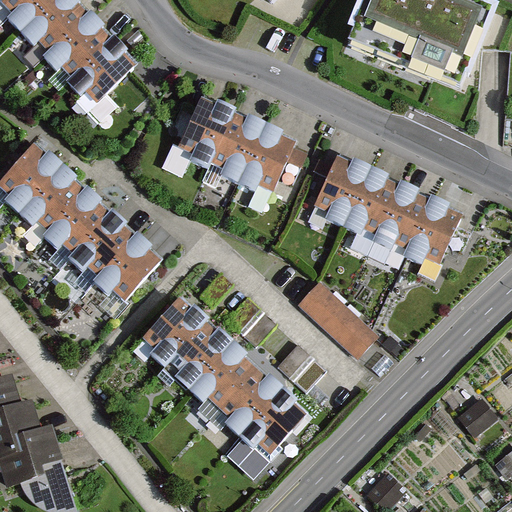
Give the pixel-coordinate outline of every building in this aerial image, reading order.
[(54,0),(4,0),(0,4),(0,10),(20,32),(54,0)] [(86,18),(69,0),(54,0),(20,32),(44,57),(86,18)] [(475,0),(366,0),(349,47),(460,88),(491,6),(475,0)] [(109,43),(86,18),(44,57),(67,82),(109,43)] [(133,67),(109,43),(67,82),(91,107),(133,67)] [(230,115),(200,102),(175,161),(205,174),(230,115)] [(260,128),(230,115),(205,174),(235,187),(260,128)] [(290,141),(260,128),(235,187),(264,200),(290,141)] [(57,171),(32,148),(0,183),(0,203),(16,217),(57,171)] [(364,176),(333,162),(309,216),(341,230),(364,176)] [(82,193),(57,171),(16,217),(41,240),(82,193)] [(396,189),(364,176),(341,230),(373,243),(396,189)] [(427,203),(396,189),(373,243),(404,257),(427,203)] [(108,216),(82,193),(41,240),(66,262),(108,216)] [(459,216),(427,203),(404,257),(436,270),(459,216)] [(133,239),(108,216),(66,262),(92,285),(133,239)] [(159,261),(133,239),(92,285),(117,308),(159,261)] [(373,339),(316,288),(299,307),(356,358),(373,339)] [(205,325),(179,303),(138,349),(163,372),(205,325)] [(230,348),(205,325),(163,372),(189,394),(230,348)] [(281,367),(307,393),(327,372),(301,346),(281,367)] [(256,371),(230,348),(189,394),(214,417),(256,371)] [(281,393),(256,371),(214,417),(240,440),(281,393)] [(0,432),(5,431),(0,414),(0,410),(21,405),(15,382),(0,385),(0,432)] [(307,416),(281,393),(240,440),(265,462),(307,416)] [(498,420),(482,399),(459,418),(475,438),(498,420)] [(0,463),(1,463),(24,456),(19,437),(42,431),(33,401),(21,405),(0,410),(0,414),(5,431),(0,432),(0,463)] [(1,463),(8,490),(20,486),(46,479),(43,468),(62,463),(52,428),(42,431),(19,437),(24,456),(1,463)] [(511,476),(511,452),(496,465),(508,480),(511,476)] [(76,511),(62,463),(43,468),(46,479),(20,486),(25,497),(33,506),(42,511),(76,511)] [(386,511),(407,491),(388,473),(367,495),(384,511),(386,511)]
